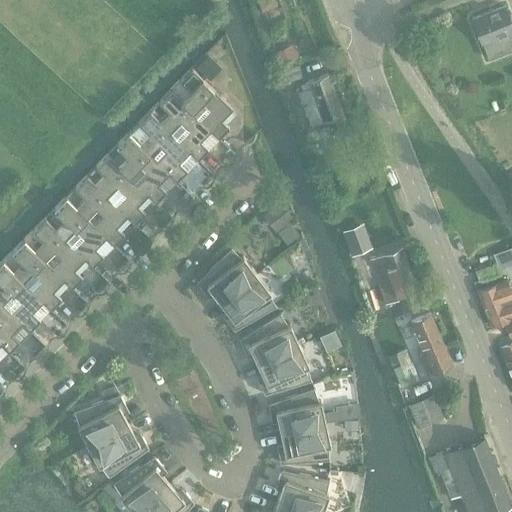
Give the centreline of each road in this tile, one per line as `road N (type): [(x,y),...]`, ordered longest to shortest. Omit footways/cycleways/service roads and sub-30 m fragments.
road 1 (secondary): [(511,431),(344,0)]
road 2 (residential): [(123,324),(187,460),(219,491),(240,495),(253,475),(230,371),(157,284)]
road 3 (residential): [(123,324),(0,446)]
road 4 (residential): [(251,175),(157,284)]
